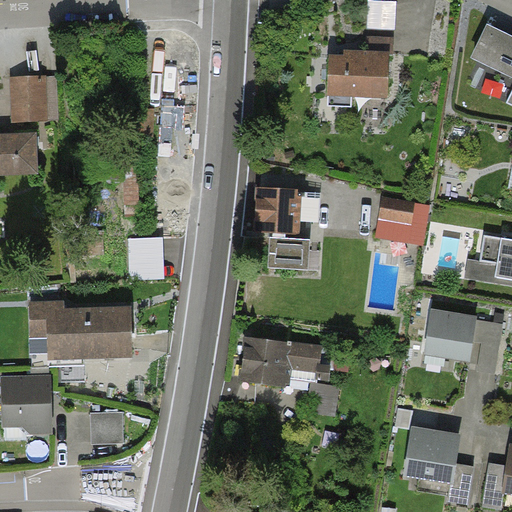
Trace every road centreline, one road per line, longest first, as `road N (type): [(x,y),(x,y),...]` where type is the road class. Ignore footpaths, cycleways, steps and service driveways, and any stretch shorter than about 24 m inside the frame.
road 1 (tertiary): [(174,488),(208,284),(232,3)]
road 2 (residential): [(0,16),(232,3)]
road 3 (residential): [(0,490),(174,488)]
